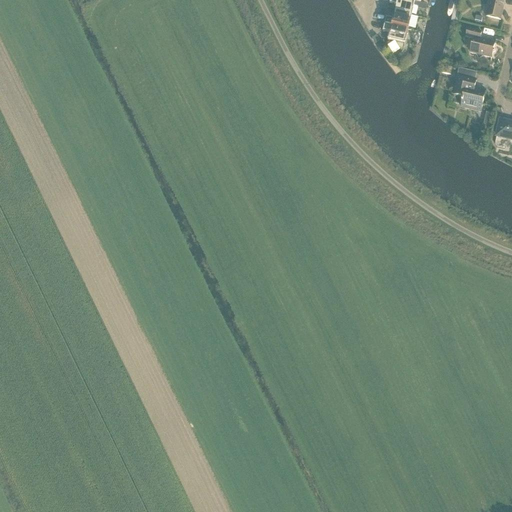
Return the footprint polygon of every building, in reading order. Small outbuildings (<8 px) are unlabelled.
[(395,4),(394,12),(411,16),(413,6),(414,2),(406,0),(389,0),(389,3),(395,4)] [(490,0),(486,17),(501,20),(505,0),(490,0)] [(392,19),(385,17),(384,24),(407,30),(411,16),(394,12),(392,19)] [(388,32),(387,40),(394,42),(401,54),(407,30),(384,24),(382,31),(388,32)] [(479,59),(483,56),(491,58),(490,63),(493,53),(495,51),(494,49),(495,43),(480,40),(482,32),(468,29),(466,37),(474,39),(471,53),(477,55),(479,59)] [(376,37),(371,40),(375,45),(380,42),(376,37)] [(461,107),(481,112),(485,94),(474,91),(477,80),(458,76),(454,95),(464,98),(461,107)] [(511,139),(511,122),(501,120),(497,136),(511,139)]
